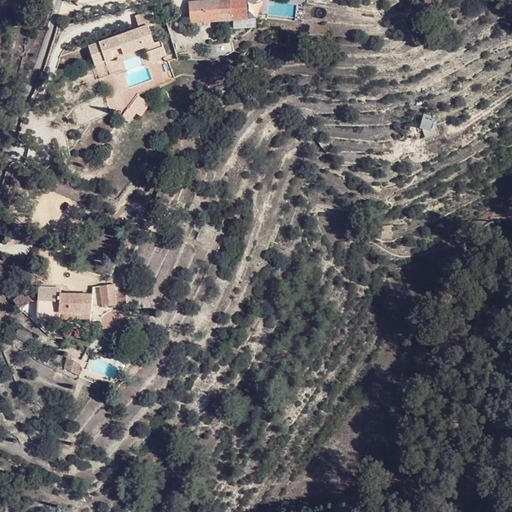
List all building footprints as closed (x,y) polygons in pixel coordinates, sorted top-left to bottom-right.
[(233,19),(231,0),(215,0),(189,3),(192,24),(233,19)] [(148,25),(87,46),(94,66),(154,44),(148,25)] [(422,120),(420,130),(428,131),(430,121),(422,120)] [(175,188),(162,182),(145,220),(158,226),(175,188)] [(115,300),(126,299),(125,291),(115,292),(114,285),(100,286),(102,307),(115,305),(115,300)] [(60,289),(49,288),(50,302),(59,302),(58,313),(91,314),(92,314),(92,296),(60,294),(60,289)] [(13,301),(19,308),(30,299),(28,296),(24,298),(22,294),(13,301)] [(58,319),(58,313),(59,302),(50,302),(49,319),(58,319)] [(76,365),(91,368),(93,357),(78,354),(76,365)]
